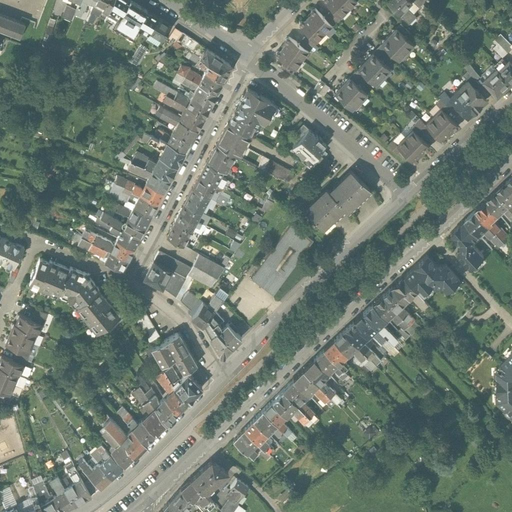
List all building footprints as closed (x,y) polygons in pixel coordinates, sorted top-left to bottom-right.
[(112,0),(94,0),(94,2),(90,11),(99,15),(104,18),(112,0)] [(147,9),(131,0),(112,0),(104,19),(134,38),(139,31),(146,35),(149,31),(158,17),(146,10),(147,9)] [(348,8),(339,0),(323,0),(332,9),(340,16),(348,8)] [(355,0),(339,0),(348,8),(356,1),(356,0),(355,0)] [(410,0),(389,0),(387,2),(398,13),(402,8),(404,9),(406,7),(411,1),(410,0)] [(75,9),(65,4),(61,15),(71,19),(75,9)] [(416,17),(406,7),(404,9),(399,14),(410,24),(416,17)] [(324,17),(315,8),(312,8),(311,10),(311,13),(308,17),(324,33),(331,25),(332,25),(324,17)] [(340,16),(332,9),(328,13),(337,21),(341,17),(340,16)] [(337,21),(328,13),(324,17),(332,25),(331,25),(332,26),(337,21)] [(0,14),(0,30),(18,37),(23,23),(0,14)] [(49,17),(43,35),(48,36),(54,19),(49,17)] [(171,25),(158,17),(149,31),(162,39),(171,25)] [(324,33),(308,17),(304,21),(304,20),(301,20),(299,21),(299,24),(308,33),(316,41),(316,40),(324,33)] [(409,32),(399,23),(395,27),(406,38),(406,35),(409,32)] [(174,27),(167,38),(174,42),(182,32),(174,27)] [(395,27),(394,28),(391,29),(391,31),(388,35),(407,54),(413,48),(413,44),(412,44),(413,44),(406,38),(395,27)] [(316,41),(308,33),(303,38),(312,46),(317,41),(316,40),(316,41)] [(206,48),(185,34),(179,43),(200,57),(206,48)] [(407,54),(388,35),(384,39),(381,39),(381,42),(380,43),(391,54),(398,60),(398,59),(398,60),(402,59),(407,54)] [(511,45),(501,35),(496,40),(498,42),(508,52),(511,48),(511,45)] [(299,44),(289,37),(286,37),(284,39),(285,42),(286,42),(283,46),(301,59),(307,50),(308,50),(299,44)] [(312,46),(303,38),(299,44),(308,50),(307,50),(308,51),(312,46)] [(508,52),(498,42),(493,48),(503,58),(508,52)] [(391,54),(380,43),(376,48),(386,57),(389,54),(391,54)] [(141,44),(130,62),(136,65),(147,47),(141,44)] [(301,59),(283,46),(280,50),(279,50),(276,50),(275,52),(276,55),(285,62),(295,69),(301,59)] [(228,64),(206,48),(200,57),(226,73),(229,67),(228,64)] [(386,57),(376,48),(372,52),(383,62),(383,60),(386,57)] [(68,64),(72,53),(67,51),(62,62),(68,64)] [(372,52),(370,53),(368,53),(368,56),(364,60),(384,78),(389,73),(389,69),(389,68),(383,62),(372,52)] [(226,73),(200,57),(194,66),(204,71),(222,80),(226,73)] [(384,78),(364,60),(361,63),(358,64),(358,66),(357,68),(368,78),(374,84),(375,84),(378,84),(384,78)] [(511,62),(509,60),(503,66),(499,62),(495,66),(497,68),(511,84),(511,83),(511,62)] [(295,69),(285,62),(281,66),(291,73),(295,69)] [(180,63),(176,73),(181,75),(178,82),(181,82),(187,65),(180,63)] [(478,74),(468,63),(463,67),(467,70),(473,78),(478,74)] [(368,78),(357,68),(353,72),(363,82),(366,78),(368,78)] [(511,84),(497,68),(483,81),(498,96),(511,84)] [(473,78),(467,70),(462,75),(467,80),(468,80),(475,87),(479,83),(473,78)] [(222,80),(204,71),(198,82),(216,92),(222,80)] [(363,82),(353,72),(349,77),(360,87),(359,85),(363,82)] [(349,77),(348,77),(347,78),(344,78),(344,81),(341,85),(361,103),(366,97),(366,93),(360,87),(349,77)] [(320,79),(313,89),(318,92),(324,83),(325,83),(320,79)] [(475,87),(468,80),(467,80),(458,89),(477,108),(481,104),(480,104),(485,99),(475,87)] [(216,92),(198,82),(192,94),(210,103),(216,92)] [(324,83),(318,92),(323,96),(329,87),(324,83)] [(361,103),(341,85),(337,88),(335,88),(335,91),(333,92),(341,99),(341,101),(342,103),(345,103),(351,109),(355,109),(361,103)] [(257,93),(247,87),(244,92),(243,92),(239,99),(239,100),(237,104),(233,112),(228,122),(250,134),(251,134),(252,133),(256,126),(261,128),(274,104),(269,101),(270,100),(260,94),(259,96),(256,94),(257,93)] [(477,108),(458,89),(450,97),(449,97),(454,103),(467,116),(472,112),(473,112),(477,108)] [(179,93),(177,91),(173,98),(179,101),(182,95),(179,93)] [(450,97),(444,91),(438,97),(440,99),(449,107),(454,103),(449,97),(450,97)] [(210,103),(192,94),(188,101),(187,98),(182,95),(179,101),(204,114),(210,103)] [(179,101),(173,98),(170,104),(180,109),(184,109),(181,114),(180,116),(198,126),(204,114),(179,101)] [(449,107),(440,99),(436,104),(440,108),(440,107),(445,112),(449,107)] [(256,126),(252,133),(259,137),(260,136),(262,135),(272,140),(288,111),(274,104),(261,128),(256,126)] [(180,116),(177,115),(177,114),(160,105),(155,113),(176,124),(173,129),(190,139),(198,126),(180,116)] [(445,112),(440,107),(440,108),(432,115),(449,132),(452,129),(455,129),(457,127),(457,124),(445,112)] [(424,123),(415,114),(411,118),(414,122),(423,131),(428,127),(424,123)] [(449,132),(432,115),(424,123),(428,127),(441,140),(444,140),(445,138),(446,135),(449,132)] [(228,122),(216,143),(235,153),(239,155),(250,134),(228,122)] [(423,131),(414,122),(410,127),(411,128),(419,135),(423,131)] [(302,123),(294,132),(299,136),(307,127),(302,123)] [(299,136),(292,145),(305,156),(307,153),(312,158),(325,143),(321,139),(322,138),(318,135),(317,136),(307,127),(299,136)] [(163,131),(158,128),(155,134),(159,136),(160,137),(163,131)] [(419,135),(411,128),(403,136),(420,152),(423,149),(426,149),(428,147),(428,144),(419,135)] [(190,139),(173,129),(170,135),(167,133),(163,131),(160,137),(184,150),(190,139)] [(145,131),(141,138),(147,141),(151,135),(145,131)] [(160,137),(159,136),(158,139),(151,135),(147,141),(160,148),(161,148),(163,149),(155,163),(153,162),(154,161),(147,157),(143,165),(152,169),(169,178),(184,150),(160,137)] [(420,152),(403,136),(396,144),(395,144),(400,148),(412,160),(415,160),(417,159),(417,156),(420,152)] [(396,144),(392,139),(387,144),(395,152),(400,148),(395,144),(396,144)] [(235,153),(216,143),(207,161),(223,170),(226,171),(235,153)] [(147,157),(136,151),(131,160),(143,165),(147,157)] [(290,170),(263,155),(258,165),(283,179),(290,170)] [(152,169),(143,165),(131,160),(130,160),(128,163),(127,167),(145,174),(149,174),(146,181),(163,190),(169,178),(152,169)] [(207,161),(206,160),(199,174),(216,183),(220,175),(223,170),(207,161)] [(325,187),(303,208),(321,227),(343,207),(345,210),(369,187),(350,169),(328,190),(325,187)] [(216,183),(199,174),(192,187),(208,196),(215,199),(219,191),(215,189),(213,189),(215,185),(216,183)] [(126,179),(116,175),(113,181),(124,185),(126,179)] [(229,180),(220,175),(216,183),(219,184),(225,188),(229,180)] [(163,190),(146,181),(142,188),(140,185),(126,179),(124,185),(131,188),(140,193),(156,201),(163,190)] [(140,193),(131,188),(124,185),(113,181),(108,193),(126,200),(129,195),(133,197),(132,198),(136,199),(134,204),(151,213),(156,201),(140,193)] [(511,188),(506,182),(496,191),(511,208),(511,188)] [(208,196),(192,187),(184,202),(201,210),(208,196)] [(229,194),(223,191),(218,201),(224,204),(229,194)] [(511,213),(511,208),(496,191),(486,200),(498,214),(504,209),(510,216),(511,213)] [(269,194),(261,207),(267,210),(276,198),(269,194)] [(33,198),(29,208),(37,212),(39,207),(38,206),(40,201),(33,198)] [(498,214),(486,200),(475,210),(504,242),(509,237),(495,221),(493,222),(492,221),(498,214)] [(201,210),(184,202),(180,211),(196,219),(201,210)] [(151,213),(134,204),(132,206),(130,210),(129,208),(118,203),(116,209),(128,215),(145,223),(151,213)] [(504,242),(475,210),(465,220),(478,235),(482,231),(484,228),(486,232),(499,246),(504,242)] [(196,219),(180,211),(175,219),(191,228),(196,219)] [(128,215),(123,224),(121,220),(109,214),(106,219),(112,223),(138,236),(145,223),(128,215)] [(102,217),(100,216),(99,219),(100,220),(99,222),(103,224),(109,228),(112,223),(102,217)] [(38,221),(28,217),(25,225),(35,229),(38,221)] [(191,228),(175,219),(166,235),(183,244),(191,228)] [(478,235),(465,220),(463,222),(449,234),(458,244),(458,252),(457,253),(471,268),(484,256),(472,244),(474,239),(478,235)] [(138,236),(112,223),(109,228),(114,230),(120,230),(116,236),(133,246),(138,236)] [(291,224),(251,277),(272,293),(312,239),(291,224)] [(95,232),(84,227),(81,234),(91,239),(95,232)] [(236,231),(228,227),(225,233),(232,237),(236,231)] [(133,246),(116,236),(113,243),(110,239),(95,232),(91,239),(110,248),(128,256),(133,246)] [(91,239),(81,234),(78,241),(88,246),(91,239)] [(8,240),(2,237),(0,240),(0,260),(3,262),(11,242),(7,240),(8,240)] [(128,256),(110,248),(91,239),(88,246),(102,252),(108,253),(104,260),(122,267),(128,256)] [(15,244),(11,242),(3,262),(13,266),(18,254),(20,255),(24,246),(16,243),(15,244)] [(190,267),(159,250),(154,259),(171,268),(186,276),(188,273),(190,267)] [(223,266),(198,252),(190,267),(188,273),(209,284),(223,266)] [(426,255),(413,267),(403,276),(422,297),(433,287),(442,287),(446,291),(456,282),(459,279),(445,264),(443,265),(435,265),(426,255)] [(83,272),(69,266),(69,268),(49,259),(48,261),(39,257),(34,268),(33,269),(30,275),(31,277),(28,282),(33,284),(34,284),(38,285),(37,286),(38,286),(49,291),(50,290),(54,291),(54,293),(58,294),(59,291),(62,293),(64,292),(67,294),(68,298),(72,298),(77,305),(97,289),(98,288),(89,276),(89,271),(83,272)] [(171,268),(154,259),(146,274),(147,279),(155,282),(161,287),(171,268)] [(13,266),(7,280),(12,282),(18,268),(13,266)] [(186,276),(171,268),(161,287),(170,293),(175,297),(186,276)] [(403,276),(391,287),(405,301),(412,295),(412,298),(417,303),(423,298),(422,297),(403,276)] [(405,301),(391,287),(382,296),(406,322),(411,317),(402,307),(400,306),(405,301)] [(97,289),(77,305),(76,305),(79,309),(79,310),(93,327),(94,328),(97,331),(100,329),(101,328),(102,328),(108,324),(108,322),(118,314),(105,298),(104,298),(97,289)] [(214,297),(211,302),(210,307),(213,309),(214,309),(222,298),(217,294),(214,297)] [(382,296),(375,301),(375,302),(372,305),(386,319),(392,314),(392,317),(404,330),(409,325),(406,322),(382,296)] [(198,298),(188,312),(192,314),(202,301),(198,298)] [(431,306),(423,298),(417,303),(425,312),(431,306)] [(192,314),(191,315),(202,324),(206,318),(210,314),(213,309),(210,307),(202,301),(192,314)] [(386,319),(372,305),(369,307),(362,313),(363,313),(392,345),(397,340),(383,325),(380,324),(386,319)] [(41,320),(45,310),(34,306),(31,316),(41,320)] [(159,335),(144,309),(134,315),(149,341),(159,335)] [(42,323),(19,313),(17,314),(15,317),(16,319),(17,319),(16,323),(20,325),(20,326),(22,327),(25,326),(27,327),(27,328),(37,332),(37,333),(38,333),(42,323)] [(392,345),(363,313),(353,322),(366,336),(372,331),(372,335),(387,350),(392,345)] [(210,314),(206,318),(216,330),(231,346),(241,336),(227,322),(221,328),(220,324),(217,320),(212,316),(210,314)] [(411,317),(406,322),(409,325),(414,321),(411,317)] [(216,330),(206,318),(202,324),(209,336),(216,330)] [(27,327),(25,326),(22,327),(20,326),(20,325),(16,323),(14,323),(14,322),(13,322),(11,323),(10,326),(11,328),(12,328),(10,333),(14,335),(16,334),(17,335),(18,338),(20,338),(22,338),(33,342),(37,333),(37,332),(27,328),(27,327)] [(366,336),(353,322),(343,331),(375,365),(380,361),(374,354),(364,343),(360,343),(364,339),(366,340),(368,338),(366,336)] [(231,346),(216,330),(209,336),(220,352),(220,353),(224,353),(231,346)] [(409,336),(400,330),(398,332),(405,340),(409,336)] [(196,364),(177,331),(173,334),(172,331),(167,334),(168,337),(165,338),(175,356),(183,370),(196,364)] [(375,365),(343,331),(341,334),(340,333),(337,337),(333,340),(347,355),(352,350),(353,353),(370,370),(375,365)] [(22,338),(20,338),(18,338),(17,335),(16,334),(14,335),(10,333),(8,337),(7,336),(5,337),(4,340),(4,342),(18,348),(28,352),(33,342),(22,338)] [(175,356),(165,338),(151,347),(163,367),(167,365),(165,362),(175,356)] [(347,355),(333,340),(323,350),(347,374),(350,377),(355,373),(344,362),(341,360),(347,355)] [(382,353),(376,347),(373,350),(379,356),(382,353)] [(28,352),(18,348),(15,353),(26,358),(29,352),(28,352)] [(347,374),(323,350),(313,359),(328,374),(333,368),(334,372),(341,379),(347,374)] [(511,351),(500,365),(497,368),(498,375),(497,375),(498,394),(499,394),(499,402),(505,407),(504,408),(511,416),(511,415),(511,351)] [(13,359),(1,353),(0,353),(0,364),(2,366),(2,367),(4,368),(7,366),(8,367),(9,367),(9,369),(19,373),(20,374),(24,364),(24,363),(13,359)] [(26,358),(15,353),(13,359),(24,363),(26,358)] [(328,374),(313,359),(303,370),(329,397),(334,392),(328,386),(329,385),(325,381),(322,380),(325,376),(327,378),(329,376),(328,374)] [(187,371),(176,382),(174,379),(176,375),(173,370),(174,370),(170,363),(163,367),(163,368),(166,372),(173,385),(187,401),(201,386),(187,371)] [(9,367),(8,367),(7,366),(4,368),(2,367),(2,366),(0,364),(0,377),(0,378),(2,379),(4,378),(15,383),(19,373),(9,369),(9,367)] [(163,368),(154,373),(158,378),(166,372),(163,368)] [(329,397),(303,370),(293,380),(307,395),(310,392),(314,392),(324,402),(329,397)] [(187,401),(173,385),(166,372),(158,378),(169,391),(167,393),(166,391),(162,394),(164,396),(170,404),(177,411),(187,401)] [(145,382),(139,373),(134,376),(140,386),(145,382)] [(347,374),(341,379),(345,383),(350,377),(347,374)] [(15,383),(4,378),(2,379),(0,378),(0,377),(0,388),(0,389),(10,393),(15,383)] [(307,395),(293,380),(283,390),(308,416),(312,412),(304,403),(304,398),(307,395)] [(170,404),(164,396),(158,401),(157,398),(154,393),(155,393),(151,386),(149,387),(145,382),(140,386),(144,391),(148,397),(166,422),(177,411),(170,404)] [(10,393),(0,389),(0,394),(9,399),(11,393),(10,393)] [(308,416),(283,390),(272,401),(287,416),(287,417),(289,415),(287,413),(292,408),(294,411),(293,412),(303,422),(309,416),(308,416)] [(144,391),(141,394),(140,392),(136,394),(142,402),(148,397),(144,391)] [(334,392),(329,397),(333,401),(338,396),(334,392)] [(9,399),(0,394),(0,401),(7,404),(9,399)] [(166,422),(148,397),(142,402),(149,410),(142,417),(155,432),(166,422)] [(329,397),(324,402),(329,407),(334,402),(333,401),(329,397)] [(287,416),(272,401),(262,410),(286,434),(289,437),(293,434),(280,420),(284,416),(285,418),(287,416)] [(135,402),(131,406),(139,414),(143,410),(135,402)] [(286,434),(262,410),(253,420),(268,434),(268,435),(269,434),(268,432),(271,429),(281,439),(286,434)] [(127,411),(122,416),(126,421),(131,416),(127,411)] [(312,412),(308,416),(309,416),(312,420),(316,416),(312,412)] [(107,413),(101,418),(103,421),(109,416),(107,413)] [(146,442),(132,427),(126,433),(110,415),(109,416),(103,421),(108,426),(111,429),(133,454),(146,442)] [(155,432),(142,417),(136,423),(136,421),(131,416),(126,421),(132,427),(146,442),(155,432)] [(309,416),(303,422),(307,426),(312,420),(309,416)] [(268,434),(253,420),(244,429),(256,441),(262,447),(270,454),(275,450),(262,438),(265,435),(266,436),(268,435),(268,434)] [(108,426),(102,431),(106,434),(111,429),(108,426)] [(133,454),(111,429),(106,434),(113,442),(117,443),(113,447),(111,449),(124,464),(133,454)] [(256,441),(244,429),(233,440),(252,459),(257,454),(250,448),(256,441)] [(488,446),(477,434),(469,441),(481,453),(488,446)] [(101,443),(97,447),(101,451),(105,447),(101,443)] [(373,446),(367,450),(373,458),(379,453),(373,446)] [(122,466),(105,447),(101,451),(97,447),(90,453),(98,461),(111,476),(122,466)] [(270,454),(262,447),(258,451),(266,459),(270,454)] [(66,449),(60,453),(63,459),(69,456),(66,449)] [(111,476),(98,461),(92,467),(82,457),(78,461),(82,465),(81,466),(90,476),(100,486),(111,476)] [(431,468),(421,458),(414,465),(424,475),(431,468)] [(228,472),(211,460),(191,479),(201,491),(203,490),(205,493),(228,472)] [(74,464),(66,469),(73,481),(80,477),(74,464)] [(61,482),(55,467),(48,470),(50,476),(53,483),(56,485),(60,493),(65,489),(64,487),(61,482)] [(50,476),(43,479),(46,487),(53,483),(50,476)] [(90,476),(83,482),(90,494),(100,486),(90,476)] [(73,481),(64,487),(65,489),(74,504),(90,494),(83,482),(80,477),(73,481)] [(248,486),(236,478),(230,487),(231,488),(228,493),(226,495),(230,498),(236,502),(248,486)] [(46,487),(43,479),(33,483),(36,492),(38,499),(39,499),(40,504),(51,498),(49,494),(46,487)] [(201,491),(191,479),(180,488),(192,500),(196,496),(210,510),(215,505),(205,493),(203,490),(201,491)] [(279,480),(270,487),(274,493),(284,485),(279,480)] [(0,489),(0,496),(4,505),(5,509),(15,505),(17,504),(9,486),(0,489)] [(192,500),(180,488),(167,503),(178,511),(184,511),(193,502),(192,500)] [(60,493),(53,497),(52,493),(49,494),(51,498),(59,511),(62,511),(74,504),(65,489),(60,493)] [(287,489),(278,497),(282,503),(290,496),(292,495),(287,489)] [(290,496),(282,503),(286,507),(294,500),(290,496)] [(15,505),(18,511),(21,511),(34,506),(31,498),(15,505)] [(59,511),(51,498),(40,504),(43,511),(59,511)] [(230,498),(220,511),(221,511),(232,511),(233,511),(237,505),(236,502),(230,498)] [(178,511),(167,503),(159,511),(178,511)]
